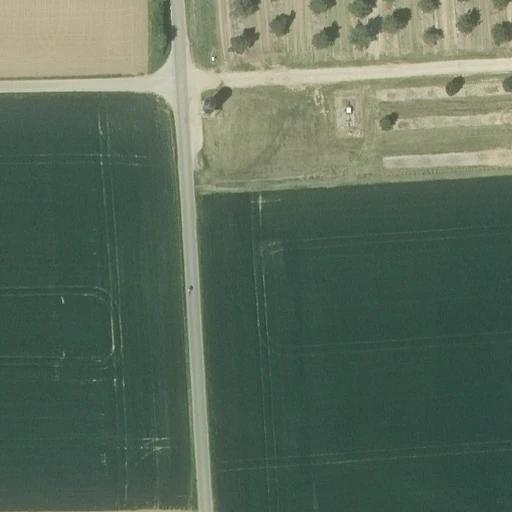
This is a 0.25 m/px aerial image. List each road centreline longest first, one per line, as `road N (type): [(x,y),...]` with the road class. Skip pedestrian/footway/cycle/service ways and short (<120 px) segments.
road 1 (unclassified): [(178,86),(204,511)]
road 2 (track): [(178,86),(511,67)]
road 3 (unclassified): [(178,86),(0,89)]
